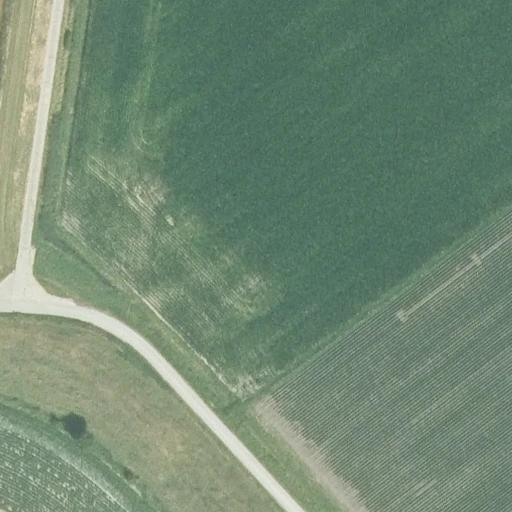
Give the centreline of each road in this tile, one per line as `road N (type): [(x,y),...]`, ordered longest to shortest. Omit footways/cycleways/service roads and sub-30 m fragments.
road 1 (unclassified): [(296,511),(142,345),(84,312),(18,305)]
road 2 (unclassified): [(58,0),(18,305)]
